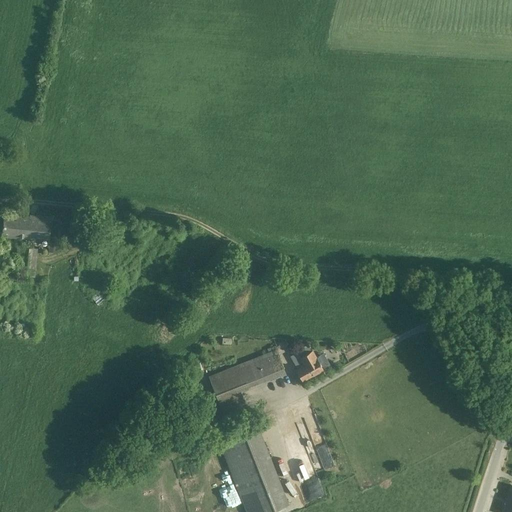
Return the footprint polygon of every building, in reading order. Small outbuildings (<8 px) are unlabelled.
[(17,206),(17,214),(26,215),(26,206),(17,206)] [(26,237),(28,218),(5,216),(2,235),(20,237),(20,236),(26,237)] [(36,219),(28,218),(26,237),(34,238),(35,237),(48,238),(51,218),(37,216),(36,219)] [(18,247),(17,257),(23,257),(21,276),(30,277),(35,278),(35,277),(38,249),(18,247)] [(26,298),(20,291),(9,299),(15,306),(26,298)] [(101,291),(93,297),(97,303),(106,297),(101,291)] [(241,391),(286,373),(275,346),(268,349),(269,351),(208,376),(225,417),(248,409),(241,391)] [(297,367),(296,368),(303,381),(323,369),(322,368),(329,364),(323,353),(316,357),(312,350),(311,351),(299,358),(303,364),(297,367)] [(215,430),(213,423),(196,430),(199,438),(215,430)] [(268,511),(287,505),(258,429),(220,443),(245,511),(268,511)] [(308,501),(321,497),(308,454),(291,459),(300,487),(303,486),(308,501)] [(217,484),(221,491),(228,487),(225,480),(217,484)] [(511,511),(511,485),(503,511),(511,511)]
